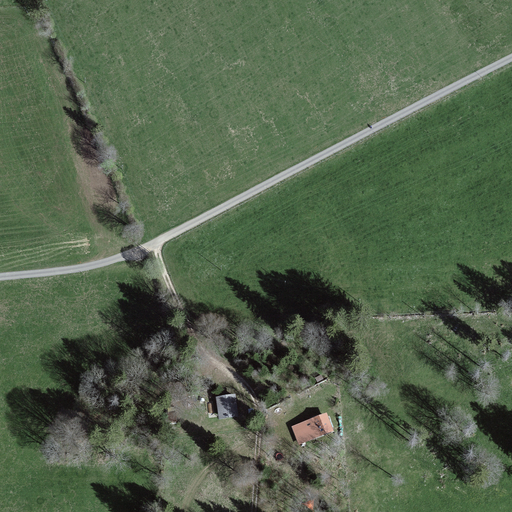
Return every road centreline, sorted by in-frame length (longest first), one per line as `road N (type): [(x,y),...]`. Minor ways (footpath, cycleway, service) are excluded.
road 1 (track): [(511,59),(162,240),(84,267),(0,274)]
road 2 (track): [(162,240),(157,253),(195,341),(244,382)]
